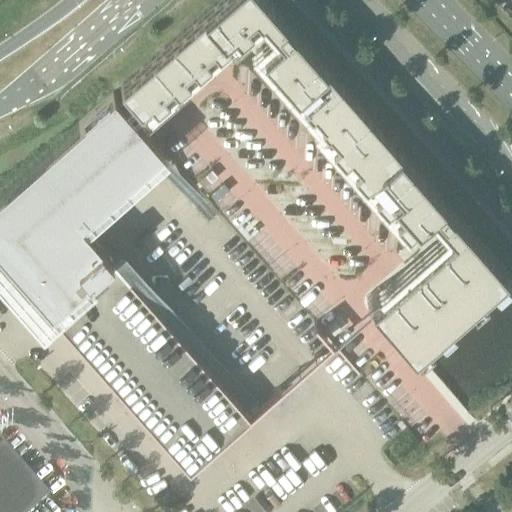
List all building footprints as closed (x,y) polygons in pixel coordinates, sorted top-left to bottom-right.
[(217,0),(136,71),(121,85),(140,108),(151,99),(156,105),(169,94),(164,88),(171,81),(177,87),(255,19),(275,41),(292,25),(269,0),(217,0)] [(275,41),(263,51),(274,64),(272,66),(279,74),(281,72),(291,82),(288,84),(295,92),(297,90),(307,101),(304,103),(311,110),(313,108),(323,119),(320,121),(325,126),(320,131),(408,230),(427,214),(444,198),(292,25),(275,41)] [(0,192),(0,254),(58,320),(189,468),(251,414),(249,412),(111,256),(81,222),(82,221),(133,176),(161,151),(163,149),(113,92),(78,122),(79,123),(0,192)] [(506,269),(444,198),(427,214),(446,236),(371,302),(414,350),(506,269)] [(247,391),(124,244),(115,252),(248,411),(268,394),(258,382),(247,391)] [(301,294),(318,279),(302,260),(284,275),(301,294)] [(298,334),(267,365),(283,381),(315,351),(298,334)] [(0,440),(0,511),(31,511),(49,497),(0,440)]
